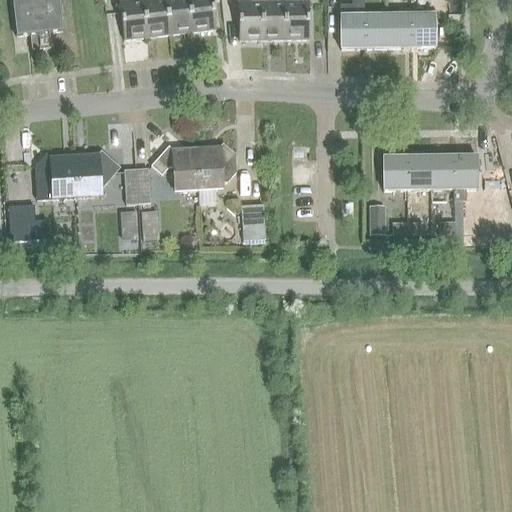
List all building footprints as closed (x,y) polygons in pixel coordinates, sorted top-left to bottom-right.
[(58,0),(47,0),(35,1),(41,53),(51,52),(49,36),(62,34),(58,0)] [(123,43),(146,41),(141,0),(131,0),(132,4),(119,5),(123,43)] [(151,0),(141,0),(146,41),(169,38),(165,0),(152,2),(151,0)] [(169,38),(192,35),(187,0),(166,0),(165,0),(169,38)] [(187,0),(192,35),(215,33),(211,0),(187,0)] [(239,44),(262,43),(261,0),(251,0),(251,6),(238,6),(239,44)] [(271,0),(261,0),(262,43),(285,43),(284,5),(271,5),(271,0)] [(283,0),(284,5),(285,43),(308,43),(307,5),(294,5),(294,0),(283,0)] [(351,0),(352,8),(339,8),(340,52),(363,52),(363,19),(362,0),(351,0)] [(31,54),(41,53),(35,1),(12,4),(16,39),(29,38),(31,54)] [(398,19),(387,19),(387,52),(410,51),(410,18),(410,10),(398,10),(398,19)] [(434,18),(410,18),(410,51),(434,51),(434,18)] [(363,19),(363,52),(387,52),(387,19),(363,19)] [(196,152),(198,194),(215,193),(222,186),(227,186),(235,176),(234,157),(222,147),(218,151),(196,152)] [(180,195),(198,194),(196,152),(172,154),(168,150),(151,169),(160,178),(167,171),(172,171),(174,189),(180,195)] [(97,158),(74,159),(76,201),(94,200),(100,194),(99,189),(104,189),(104,188),(116,174),(110,168),(113,165),(100,154),(97,158)] [(76,201),(74,159),(50,161),(46,157),(36,169),(45,178),(41,183),(35,189),(36,204),(76,201)] [(453,193),(453,160),(429,161),(430,194),(453,193)] [(477,160),(453,160),(453,193),(453,204),(465,204),(465,193),(477,193),(477,160)] [(407,194),(406,161),(382,161),(383,194),(407,194)] [(429,161),(406,161),(407,194),(430,194),(429,161)] [(147,172),(135,173),(138,208),(150,207),(147,172)] [(138,208),(135,173),(123,174),(126,208),(138,208)] [(242,244),(243,244),(243,249),(265,248),(262,208),(240,210),(242,244)] [(469,225),(453,225),(453,237),(500,237),(500,208),(469,208),(469,225)] [(14,244),(24,244),(35,243),(34,209),(12,210),(14,244)] [(369,209),(369,238),(385,238),(385,209),(369,209)] [(135,215),(120,216),(121,244),(137,243),(135,215)] [(158,242),(156,215),(140,216),(142,243),(158,242)] [(407,238),(407,225),(391,226),(391,238),(407,238)] [(422,225),(407,225),(407,238),(422,237),(422,225)] [(453,237),(453,225),(438,225),(438,238),(453,237)]
